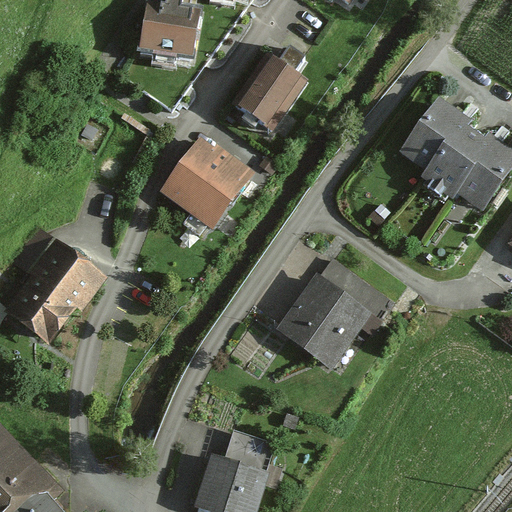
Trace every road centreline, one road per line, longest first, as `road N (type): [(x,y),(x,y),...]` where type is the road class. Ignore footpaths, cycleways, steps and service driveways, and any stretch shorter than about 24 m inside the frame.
road 1 (residential): [(282,0),(172,152),(87,350),(79,397),(86,468),(99,488),(145,511)]
road 2 (residential): [(443,41),(200,365),(169,431),(150,511)]
